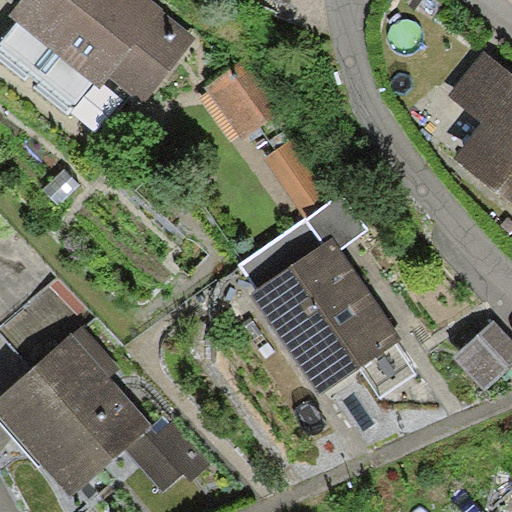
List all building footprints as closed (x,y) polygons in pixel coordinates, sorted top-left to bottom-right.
[(203,41),(151,0),(25,0),(12,17),(20,24),(0,48),(0,56),(71,114),(82,100),(112,123),(131,99),(146,111),(203,41)] [(511,75),(482,52),(446,98),(484,129),(455,166),(511,211),(511,75)] [(244,65),(210,91),(246,138),(280,112),(244,65)] [(266,160),(308,222),(335,203),(293,141),(266,160)] [(308,222),(242,266),(262,295),(252,301),(318,398),(362,368),(382,398),(415,376),(394,345),(401,340),(371,297),(339,251),(366,233),(342,198),(335,203),(308,222)] [(13,230),(0,241),(0,326),(2,329),(0,330),(0,334),(35,373),(96,318),(13,230)] [(124,348),(96,318),(35,373),(0,404),(0,425),(71,505),(125,456),(162,497),(182,479),(189,488),(217,463),(178,419),(161,434),(113,381),(126,370),(114,357),(124,348)] [(511,343),(496,326),(458,361),(487,392),(511,369),(511,343)]
